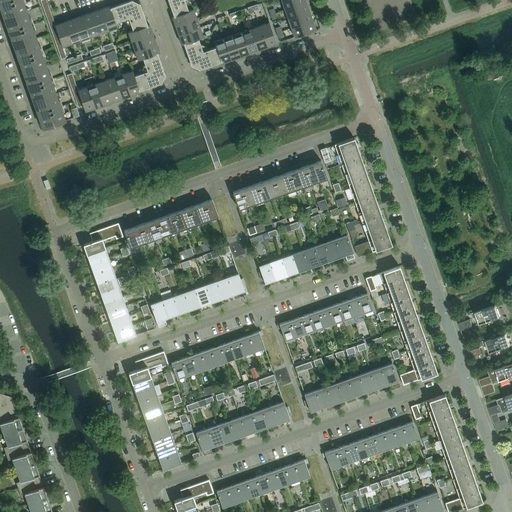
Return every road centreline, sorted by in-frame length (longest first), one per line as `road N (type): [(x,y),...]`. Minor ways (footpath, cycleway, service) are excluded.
road 1 (residential): [(101,359),(55,235),(61,229),(374,120)]
road 2 (residential): [(146,487),(464,374)]
road 3 (residential): [(101,359),(419,248)]
road 4 (residential): [(183,87),(25,144),(0,73)]
road 5 (residential): [(343,31),(183,87)]
road 6 (residential): [(80,511),(36,389),(0,376)]
road 7 (residential): [(510,507),(464,374)]
road 8 (residential): [(146,487),(101,359)]
road 9 (residential): [(419,248),(374,120)]
road 10 (residential): [(464,374),(419,248)]
